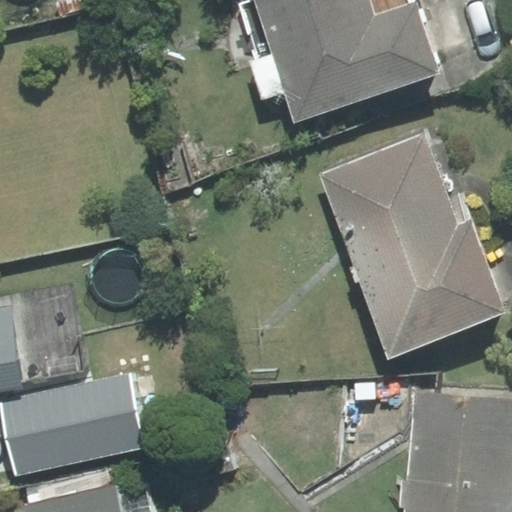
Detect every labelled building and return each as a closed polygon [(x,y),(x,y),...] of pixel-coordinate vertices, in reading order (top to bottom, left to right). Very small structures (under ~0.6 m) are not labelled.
[(91,0),(64,0),(67,12),(93,5),(91,0)] [(272,0),(312,113),(464,61),(442,0),(409,0),(395,5),(393,0),(272,0)] [(440,126),(336,169),(362,233),(410,347),(511,305),(511,258),(491,208),(476,214),(462,180),(440,126)] [(0,391),(5,391),(4,387),(13,386),(40,381),(25,297),(0,301),(0,391)] [(113,452),(96,369),(40,381),(13,386),(30,469),(113,452)] [(511,511),(511,388),(428,384),(426,415),(423,471),(416,471),(415,500),(422,501),(421,511),(511,511)] [(134,511),(127,479),(37,498),(40,511),(134,511)]
